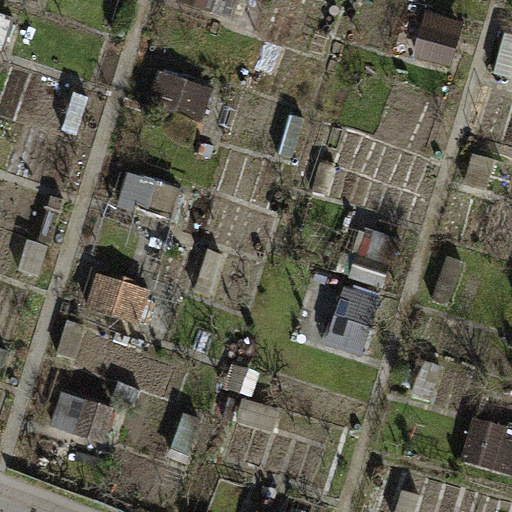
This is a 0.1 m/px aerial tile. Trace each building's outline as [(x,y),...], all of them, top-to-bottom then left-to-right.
[(235,24),(242,0),(183,0),(181,7),(235,24)] [(0,53),(4,54),(14,21),(0,16),(0,53)] [(453,70),(465,26),(429,16),(417,60),(453,70)] [(149,108),(202,126),(214,91),(161,74),(149,108)] [(278,158),(295,162),(307,121),(290,116),(278,158)] [(466,186),(501,195),(509,165),(474,156),(466,186)] [(172,227),(183,193),(129,174),(117,208),(172,227)] [(40,242),(54,246),(65,203),(52,199),(40,242)] [(354,282),(385,292),(402,242),(370,232),(354,282)] [(431,301),(451,308),(465,265),(445,258),(431,301)] [(88,312),(141,329),(152,294),(99,277),(88,312)] [(347,291),(327,349),(362,361),(382,303),(347,291)] [(80,363),(88,329),(68,325),(60,358),(80,363)] [(0,379),(1,380),(9,353),(0,350),(0,379)] [(230,391),(255,400),(263,377),(238,368),(230,391)] [(117,403),(141,409),(145,395),(122,388),(117,403)] [(104,450),(116,414),(64,396),(52,432),(104,450)] [(167,462),(188,469),(202,423),(181,416),(167,462)] [(464,465),(511,477),(511,431),(475,421),(464,465)]
